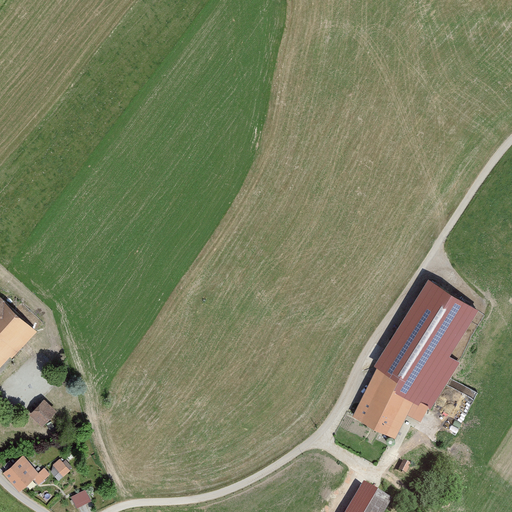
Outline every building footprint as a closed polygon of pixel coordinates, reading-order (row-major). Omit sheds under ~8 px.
[(378,362),(354,413),(395,433),(407,413),(420,420),(428,406),(431,407),(460,361),(449,353),(478,306),(429,273),(375,360),(378,362)] [(0,369),(38,328),(0,292),(0,369)] [(44,402),(33,413),(45,425),(56,413),(44,402)] [(23,457),(7,472),(23,489),(35,478),(39,483),(49,474),(44,469),(39,474),(23,457)] [(59,458),(53,465),(65,476),(71,469),(59,458)] [(410,463),(403,459),(398,468),(405,472),(410,463)] [(77,505),(92,498),(86,486),(71,494),(77,505)] [(365,487),(351,511),(385,511),(391,501),(365,487)]
